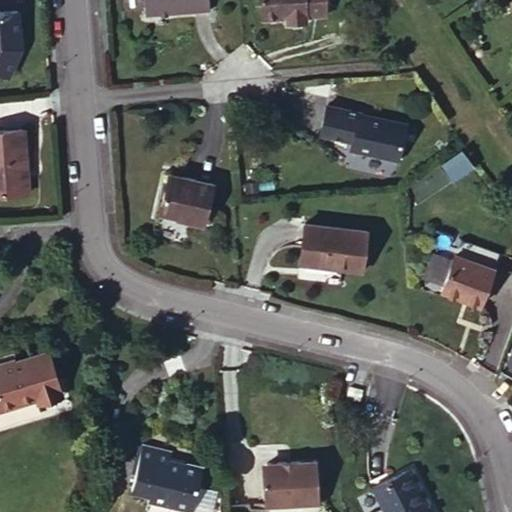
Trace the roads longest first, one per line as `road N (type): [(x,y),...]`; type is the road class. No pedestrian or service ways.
road 1 (residential): [(511,508),(482,411),(456,384),(417,363),(119,279),(90,248),(78,92)]
road 2 (residential): [(239,72),(197,84),(78,92)]
